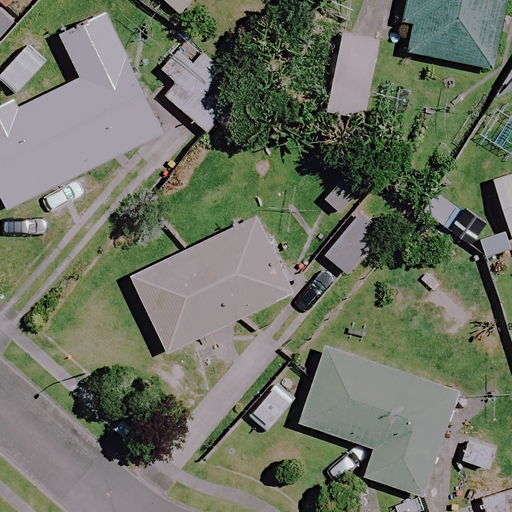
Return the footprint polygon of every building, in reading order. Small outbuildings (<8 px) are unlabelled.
[(0,0),(0,35),(27,0),(26,0),(0,0)] [(189,0),(158,0),(177,16),(189,0)] [(505,0),(409,0),(398,52),(491,71),(505,0)] [(58,32),(39,14),(10,45),(28,63),(58,32)] [(162,138),(104,17),(61,37),(81,79),(16,110),(13,103),(0,109),(0,200),(6,212),(162,138)] [(377,44),(339,36),(324,113),(362,120),(377,44)] [(243,90),(200,53),(161,98),(205,136),(243,90)] [(511,244),(511,175),(491,182),(511,245),(511,244)] [(382,230),(356,211),(322,257),(349,276),(382,230)] [(291,296),(255,220),(129,279),(165,355),(291,296)] [(455,395),(331,351),(304,427),(372,450),(362,478),(420,498),(455,395)] [(497,442),(465,432),(455,464),(487,475),(497,442)] [(511,511),(511,491),(478,499),(480,511),(511,511)]
